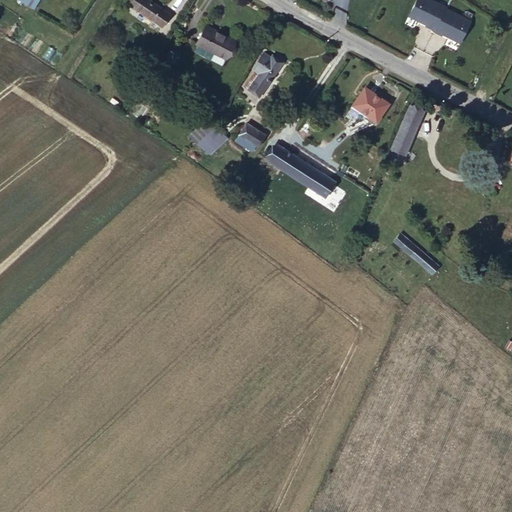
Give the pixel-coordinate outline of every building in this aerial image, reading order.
[(154,0),(133,0),(132,3),(163,23),(172,11),(154,0)] [(417,0),(414,7),(432,16),(431,17),(439,21),(438,22),(446,26),(447,25),(464,33),(476,8),(458,0),(417,0)] [(226,60),(236,43),(209,26),(198,42),(226,60)] [(273,43),(280,33),(274,29),(266,39),(273,43)] [(253,96),(278,61),(265,52),(260,59),(258,57),(250,69),(253,71),(242,88),(253,96)] [(375,124),(385,106),(361,91),(351,109),(375,124)] [(411,105),(400,129),(414,136),(426,111),(411,105)] [(206,118),(188,137),(209,158),(227,139),(206,118)] [(251,147),(261,132),(245,122),(236,137),(251,147)] [(414,136),(400,129),(391,148),(405,155),(414,136)] [(511,158),(511,140),(502,136),(495,151),(511,158)] [(276,166),(288,150),(274,142),(264,158),(276,166)] [(333,178),(288,150),(276,166),(320,196),(333,178)] [(388,242),(425,277),(432,269),(397,234),(388,242)]
